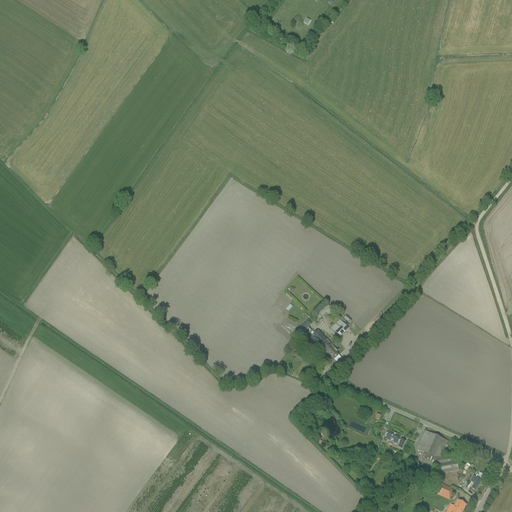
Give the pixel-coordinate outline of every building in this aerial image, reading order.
[(318,315),(328,312),(326,306),(316,308),(318,315)] [(348,329),(339,320),(331,328),(339,338),(348,329)] [(305,342),(310,348),(314,352),(321,345),(327,340),(318,330),(305,342)] [(338,355),(332,349),(331,347),(332,345),(329,342),(327,340),(321,345),(325,351),(327,354),(327,353),(333,360),(338,355)] [(385,440),(397,445),(398,443),(399,443),(398,445),(397,448),(401,450),(405,442),(401,440),(400,441),(399,440),(400,436),(389,431),(388,434),(387,433),(386,434),(385,436),(385,437),(386,437),(385,440)] [(425,431),(423,436),(417,450),(425,453),(422,460),(424,461),(420,470),(431,475),(435,466),(438,468),(439,474),(458,471),(457,461),(453,462),(452,456),(444,458),(444,456),(440,456),(444,449),(446,450),(449,442),(425,431)] [(466,473),(462,480),(465,481),(469,474),(472,475),(474,472),(469,468),(466,473)] [(473,476),(471,481),(470,481),(474,483),(471,488),(475,490),(481,481),(480,480),(481,477),(477,475),(475,477),(473,476)] [(431,492),(449,500),(454,490),(436,482),(431,492)] [(462,511),(466,505),(462,503),(458,500),(454,507),(450,511),(462,511)]
